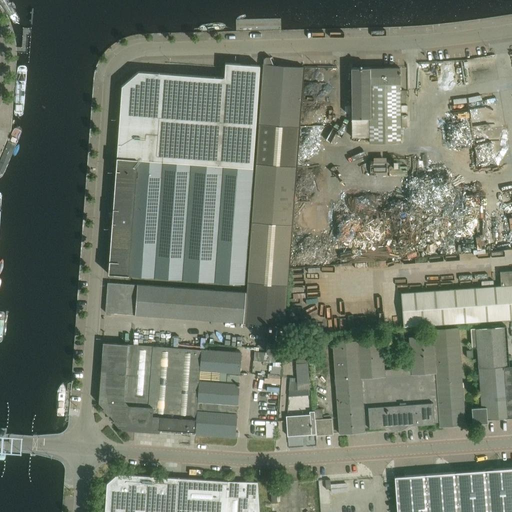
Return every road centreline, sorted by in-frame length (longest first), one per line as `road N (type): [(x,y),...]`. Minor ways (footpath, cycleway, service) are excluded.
road 1 (unclassified): [(83,448),(106,96),(118,58),(141,50),(412,42),(511,30)]
road 2 (tertiary): [(511,442),(252,460),(83,448)]
